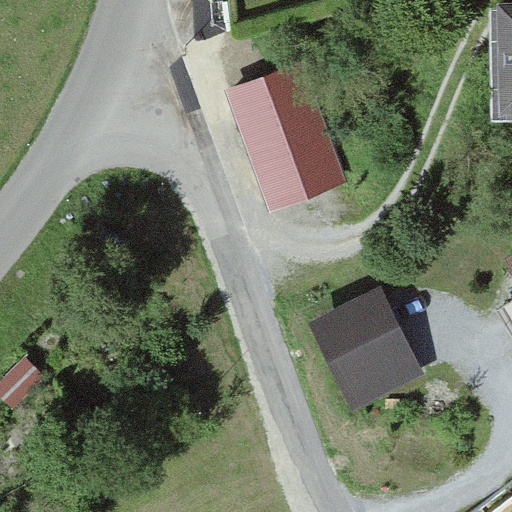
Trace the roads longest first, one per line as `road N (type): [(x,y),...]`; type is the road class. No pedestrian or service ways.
road 1 (residential): [(137,22),(291,427),(335,511)]
road 2 (tertiary): [(137,22),(97,116),(0,238)]
